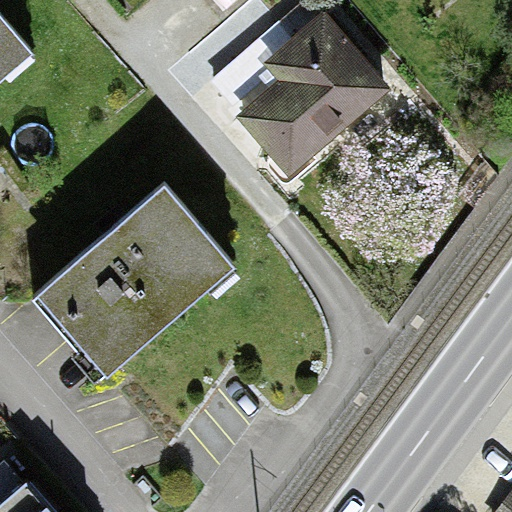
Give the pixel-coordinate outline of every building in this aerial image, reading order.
[(0,72),(30,47),(0,11),(0,72)] [(213,78),(235,103),(277,67),(285,77),(242,113),(288,166),(383,85),(323,14),(293,39),(278,22),(213,78)] [(81,328),(111,363),(232,260),(164,180),(36,291),(73,335),(81,328)] [(0,511),(56,511),(26,476),(0,498),(0,511)] [(511,511),(511,493),(497,511),(511,511)]
